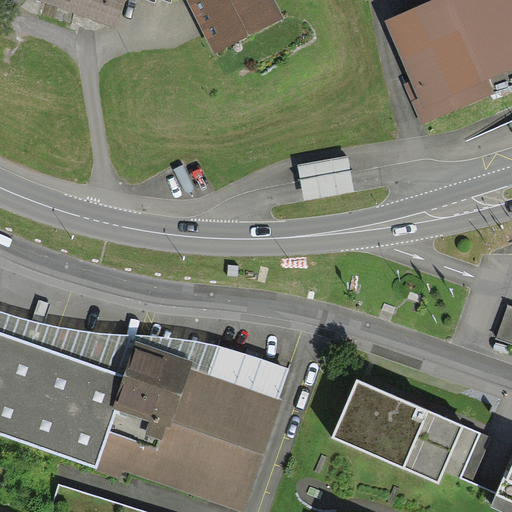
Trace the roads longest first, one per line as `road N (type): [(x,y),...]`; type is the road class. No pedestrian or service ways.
road 1 (residential): [(511,377),(322,314),(143,289),(0,242)]
road 2 (primary): [(462,207),(356,230),(211,237),(128,227),(0,184)]
